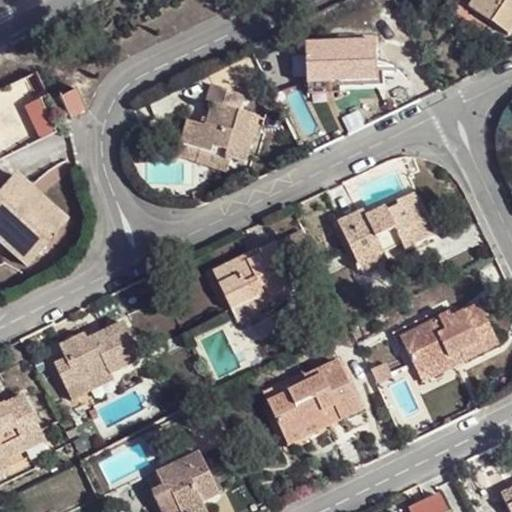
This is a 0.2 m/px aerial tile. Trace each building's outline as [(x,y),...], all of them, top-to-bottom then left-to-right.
[(511,0),(486,0),(480,10),(499,23),(511,32),(511,0)] [(346,87),(346,93),(365,91),(385,90),(382,46),(311,50),(313,89),(346,87)] [(346,98),(346,93),(346,87),(313,89),(314,100),(346,98)] [(248,102),(217,91),(210,108),(221,112),(213,132),(206,151),(248,167),(264,127),(242,119),(248,102)] [(40,103),(36,93),(21,100),(26,110),(40,103)] [(86,114),(76,94),(60,101),(69,121),(86,114)] [(40,103),(26,110),(37,133),(52,126),(40,103)] [(16,176),(5,189),(0,194),(0,244),(28,269),(43,252),(58,235),(22,203),(32,191),(16,176)] [(32,191),(22,203),(58,235),(69,223),(32,191)] [(402,234),(405,240),(412,253),(440,239),(422,201),(407,208),(407,210),(374,224),(369,214),(356,219),(344,225),(364,268),(390,256),(386,248),(383,242),(402,234)] [(386,248),(405,240),(402,234),(383,242),(386,248)] [(393,264),(390,256),(364,268),(368,276),(393,264)] [(253,306),(255,310),(282,298),(263,257),(246,264),(246,267),(240,270),(233,272),(232,270),(200,285),(218,322),(253,306)] [(259,318),(255,310),(253,306),(218,322),(222,333),(259,318)] [(459,349),(467,365),(484,357),(501,349),(480,308),(452,321),(450,318),(402,340),(417,375),(450,359),(448,354),(459,349)] [(108,370),(112,377),(113,379),(143,365),(127,331),(90,347),(88,344),(74,350),(61,355),(67,368),(58,372),(69,395),(101,381),(98,374),(108,370)] [(422,386),(467,365),(459,349),(448,354),(450,359),(417,375),(422,386)] [(313,384),(272,403),(289,439),(331,419),(328,412),(339,408),(346,422),(357,417),(367,412),(342,361),(309,376),(313,384)] [(101,381),(112,377),(108,370),(98,374),(101,381)] [(267,392),(272,403),(313,384),(309,376),(308,374),(267,392)] [(0,470),(9,466),(5,457),(42,439),(25,402),(0,412),(0,470)] [(293,448),(346,422),(339,408),(328,412),(331,419),(289,439),(293,448)] [(166,496),(155,500),(159,511),(207,511),(206,508),(214,504),(221,500),(201,458),(158,478),(166,496)] [(511,511),(511,491),(502,496),(510,511),(511,511)]
